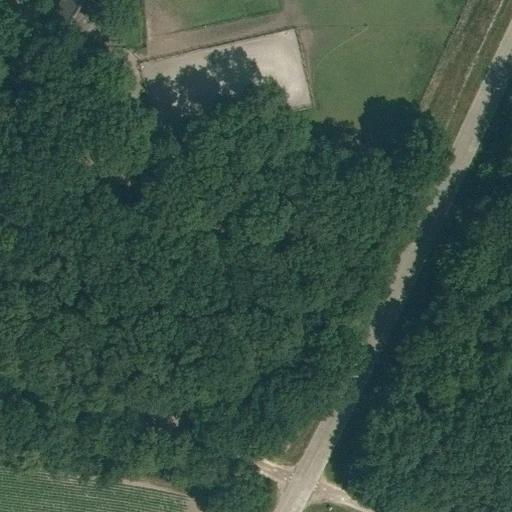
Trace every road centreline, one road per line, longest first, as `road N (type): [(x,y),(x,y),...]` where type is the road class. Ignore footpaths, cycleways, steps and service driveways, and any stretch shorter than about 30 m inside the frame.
road 1 (tertiary): [(301,484),(511,41)]
road 2 (unclassified): [(301,484),(0,349)]
